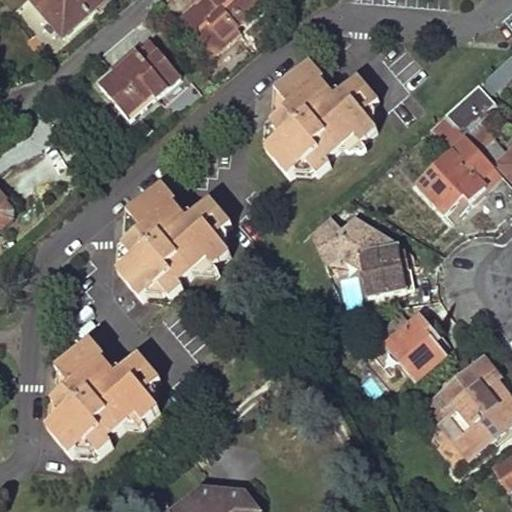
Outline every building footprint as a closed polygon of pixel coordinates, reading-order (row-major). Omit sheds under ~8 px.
[(104,6),(97,0),(24,0),(62,43),(104,6)] [(260,8),(253,0),(206,0),(184,21),(214,55),(240,32),(237,29),(260,8)] [(181,79),(147,41),(98,85),(131,124),(181,79)] [(511,58),(478,89),(486,96),(511,73),(511,58)] [(378,109),(356,85),(334,104),(320,89),(324,87),(308,70),(282,92),(296,108),(273,128),(283,140),(268,153),(292,182),(309,168),(319,180),(332,169),(329,166),(358,142),(364,147),(378,135),(369,125),(371,122),(367,119),(378,109)] [(474,150),(488,137),(480,128),(489,119),(486,116),(496,107),(486,96),(478,89),(444,118),(474,150)] [(470,205),(499,178),(474,150),(444,118),(429,131),(453,156),(419,187),(446,217),(465,200),(470,205)] [(511,191),(511,153),(508,158),(488,137),(474,150),(499,178),(511,191)] [(178,212),(163,196),(136,218),(149,234),(124,255),(124,261),(132,272),(125,277),(149,305),(156,300),(164,309),(167,310),(185,296),(182,292),(211,268),(217,275),(233,261),(219,245),(231,235),(211,211),(188,230),(174,214),(178,212)] [(0,233),(14,222),(0,205),(0,233)] [(371,300),(417,292),(414,273),(406,274),(403,250),(392,251),(389,241),(360,222),(345,233),(332,221),(312,239),(324,265),(363,257),(371,300)] [(413,382),(443,359),(432,345),(436,342),(419,322),(410,329),(399,316),(375,336),(413,382)] [(105,367),(90,351),(64,374),(77,389),(54,409),(52,415),(61,426),(54,432),(77,460),(85,454),(93,462),(98,463),(114,450),(111,446),(140,422),(146,429),(160,416),(146,401),(159,389),(138,366),(116,384),(102,370),(105,367)] [(473,460),(511,428),(511,397),(499,382),(502,379),(487,360),(431,405),(445,421),(442,424),(473,460)] [(511,463),(498,473),(511,493),(511,492),(511,463)] [(255,511),(246,498),(202,494),(179,511),(255,511)]
